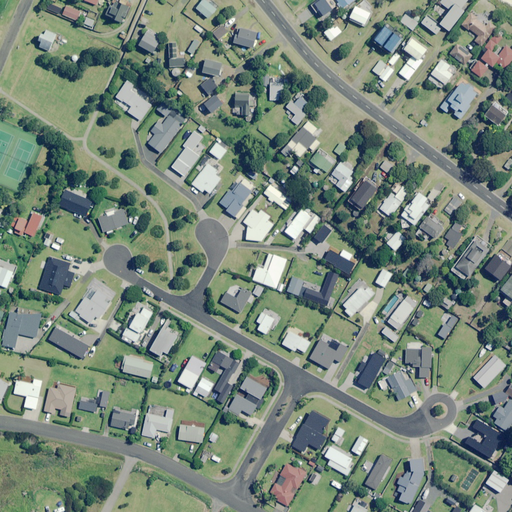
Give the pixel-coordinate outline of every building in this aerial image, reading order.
[(131,7),(116,0),(108,16),(123,23),(131,7)] [(212,1),(210,0),(203,0),(196,8),(209,19),(217,10),(210,4),(212,1)] [(464,6),(468,0),(442,0),(440,3),(451,10),(440,24),(449,31),(463,14),(464,14),(468,8),(464,6)] [(327,3),(323,6),(319,1),(311,7),(317,15),(325,9),(325,10),(329,6),(327,3)] [(364,27),(371,14),(355,6),(349,20),(364,27)] [(81,12),(67,7),(63,15),(77,21),(81,12)] [(481,46),(485,41),(496,27),(489,22),(485,26),(478,20),(479,19),(471,13),(462,25),(469,30),(470,29),(479,36),(475,41),(481,46)] [(418,24),(406,15),(401,22),(413,31),(418,24)] [(442,28),(427,16),(422,23),(437,34),(442,28)] [(94,21),(86,18),(84,24),(92,27),(94,21)] [(229,32),(223,26),(213,34),(219,40),(229,32)] [(342,32),(337,26),(335,28),(333,26),(330,29),(329,28),(324,32),(331,41),(342,32)] [(401,39),(385,26),(374,40),(391,52),(401,39)] [(258,33),(241,28),(239,36),(237,35),(235,43),(253,48),(258,33)] [(56,35),(46,31),(44,36),(42,35),(39,40),(42,42),(40,47),(50,51),(56,35)] [(161,40),(147,32),(140,46),(153,53),(161,40)] [(498,35),(494,35),(485,47),(492,52),(502,38),(498,35)] [(427,50),(411,38),(403,49),(407,52),(404,57),(408,61),(399,73),(408,80),(423,61),(420,59),(427,50)] [(200,43),(195,40),(188,51),(194,54),(196,50),(200,43)] [(176,59),(176,43),(169,43),(170,67),(185,67),(185,58),(176,59)] [(469,51),(459,43),(450,54),(465,65),(473,55),(468,52),(469,51)] [(489,49),(481,59),(492,67),(494,65),(500,70),(502,67),(505,69),(511,60),(511,49),(506,46),(498,57),(489,49)] [(400,57),(395,53),(389,62),(393,66),(400,57)] [(223,64),(206,60),(203,73),(220,77),(223,64)] [(450,66),(442,60),(428,79),(442,89),(453,75),(447,71),(450,66)] [(388,66),(380,61),(373,71),(380,76),(388,66)] [(488,69),(479,61),(472,70),(481,78),(488,69)] [(394,71),(388,66),(380,77),(385,82),(394,71)] [(218,87),(210,78),(201,86),(210,95),(218,87)] [(115,103),(135,116),(141,121),(155,100),(147,95),(145,98),(142,96),(145,92),(128,81),(117,97),(118,98),(115,103)] [(467,86),(461,82),(453,94),(452,93),(441,108),(447,112),(451,107),(456,111),(454,114),(461,119),(466,113),(464,112),(479,92),(468,84),(467,86)] [(283,84),(271,83),(270,100),(279,101),(279,97),(282,97),(283,84)] [(238,113),(238,115),(249,115),(250,112),(254,112),(254,108),(250,108),(250,106),(255,106),(256,98),(257,98),(257,94),(236,93),(236,109),(233,109),(233,113),(238,113)] [(309,100),(302,95),(295,104),(291,101),(286,107),(296,115),(291,120),(298,125),(307,114),(302,110),(309,100)] [(173,109),(164,101),(157,109),(167,117),(173,109)] [(500,105),(496,102),(485,115),(498,125),(509,112),(503,108),(500,105)] [(206,113),(199,107),(193,114),(201,120),(206,113)] [(186,120),(177,114),(174,118),(170,116),(163,125),(159,122),(152,132),(156,134),(149,144),(162,153),(186,120)] [(317,129),(309,121),(281,151),(287,157),(292,150),(300,157),(309,147),(313,151),(320,143),(312,135),(317,129)] [(203,137),(195,131),(184,146),(186,148),(172,167),(185,177),(200,157),(192,152),(203,137)] [(227,151),(216,143),(210,152),(220,160),(227,151)] [(346,147),(340,143),(334,151),(340,155),(346,147)] [(327,154),(320,149),(311,161),(327,173),(336,161),(330,157),(328,160),(325,158),(327,154)] [(395,166),(385,160),(380,168),(390,174),(395,166)] [(353,172),(341,163),(332,175),(340,181),(337,186),(346,192),(352,183),(352,179),(350,176),(353,172)] [(218,171),(208,164),(200,174),(199,173),(191,183),(203,192),(205,190),(210,194),(221,179),(216,175),(218,171)] [(258,175),(252,170),(248,174),(254,180),(258,175)] [(379,188),(366,179),(349,202),(362,211),(379,188)] [(232,188),(234,189),(232,192),(230,191),(221,203),(229,209),(227,211),(235,217),(244,206),(242,205),(252,192),(240,182),(238,183),(237,182),(232,188)] [(264,193),(270,198),(268,199),(272,202),(274,201),(287,210),(295,200),(288,195),(287,198),(270,185),(264,193)] [(410,191),(403,186),(395,196),(392,193),(377,213),(387,221),(410,191)] [(93,202),(66,190),(59,206),(87,217),(93,202)] [(419,192),(402,215),(403,228),(414,227),(415,225),(429,206),(425,203),(428,199),(419,192)] [(462,201),(455,196),(445,211),(452,216),(462,201)] [(321,219),(305,206),(293,222),(291,221),(287,225),(289,227),(285,232),(295,240),(304,228),(310,233),(321,219)] [(129,224),(124,210),(115,213),(115,214),(108,216),(108,215),(99,218),(104,232),(129,224)] [(258,214),(253,210),(244,222),(249,226),(247,240),(262,241),(274,225),(268,220),(270,217),(262,210),(258,214)] [(44,217),(34,212),(29,222),(16,215),(11,226),(16,228),(14,232),(22,236),(24,232),(34,237),(44,217)] [(433,219),(428,216),(420,228),(421,228),(418,234),(427,240),(430,235),(437,240),(445,228),(442,226),(444,224),(434,217),(433,219)] [(447,244),(449,246),(447,248),(451,250),(452,248),(454,249),(464,235),(460,232),(463,227),(456,222),(445,237),(450,240),(447,244)] [(333,231),(324,225),(315,238),(323,244),(333,231)] [(406,239),(398,232),(387,243),(395,251),(406,239)] [(489,244),(477,235),(457,262),(451,270),(466,282),(490,250),(486,247),(489,244)] [(511,241),(510,240),(503,250),(511,256),(511,241)] [(356,264),(331,250),(325,261),(350,275),(356,264)] [(287,260),(269,254),(264,269),(258,267),(253,280),(277,288),(287,260)] [(511,266),(497,254),(485,269),(501,280),(511,266)] [(71,264),(50,257),(40,288),(61,295),(64,286),(71,288),(75,273),(68,271),(71,264)] [(14,272),(0,267),(0,284),(7,288),(14,272)] [(392,275),(383,270),(376,282),(385,288),(392,275)] [(511,275),(501,290),(511,298),(511,275)] [(305,281),(293,277),(288,292),(300,296),(305,281)] [(433,286),(429,283),(424,290),(428,293),(433,286)] [(314,290),(305,286),(303,291),(312,295),(314,290)] [(365,291),(361,287),(343,305),(347,309),(345,311),(351,317),(375,293),(369,287),(365,291)] [(252,295),(243,289),(237,298),(227,292),(221,302),(242,314),(252,295)] [(342,293),(334,290),(332,295),(339,299),(342,293)] [(398,330),(404,322),(405,323),(412,315),(410,314),(417,304),(403,293),(384,319),(398,330)] [(452,302),(444,297),(440,304),(448,309),(452,302)] [(337,302),(333,299),(329,306),(334,309),(337,302)] [(154,312),(138,302),(124,323),(140,333),(154,312)] [(87,313),(80,307),(77,312),(84,317),(87,313)] [(278,316),(277,316),(278,315),(268,310),(268,311),(264,309),(257,322),(261,324),(258,330),(267,334),(270,328),(274,330),(281,318),(278,316)] [(425,313),(420,310),(416,315),(421,319),(425,313)] [(36,338),(43,314),(24,315),(11,311),(2,345),(16,349),(20,334),(36,338)] [(420,321),(415,318),(411,323),(417,326),(420,321)] [(456,322),(449,318),(439,335),(446,339),(456,322)] [(140,336),(114,321),(110,327),(116,331),(136,342),(140,336)] [(179,334),(164,325),(149,349),(161,356),(163,352),(167,354),(179,334)] [(283,340),(285,341),(282,344),(295,351),(297,348),(305,353),(311,343),(306,340),(308,336),(303,334),(304,333),(295,328),(294,329),(290,326),(283,340)] [(399,337),(386,327),(382,332),(395,342),(399,337)] [(90,347),(56,328),(50,340),(83,359),(90,347)] [(423,343),(407,343),(406,363),(413,364),(413,367),(420,367),(420,378),(429,378),(429,368),(432,368),(432,348),(423,348),(423,343)] [(502,351),(497,348),(493,354),(498,357),(502,351)] [(240,364),(218,352),(213,362),(227,370),(216,390),(221,393),(217,400),(224,404),(234,387),(229,384),(240,364)] [(143,360),(125,356),(122,371),(151,378),(154,365),(143,362),(143,360)] [(386,366),(391,370),(395,364),(389,361),(386,366)] [(182,370),(172,365),(167,374),(176,379),(182,370)] [(391,370),(386,366),(383,372),(388,375),(391,370)] [(406,382),(400,371),(387,379),(390,384),(388,386),(392,394),(394,392),(399,401),(418,390),(411,379),(406,382)] [(199,377),(191,372),(184,385),(192,389),(199,377)] [(267,388),(247,377),(241,388),(249,393),(246,400),(237,395),(229,411),(239,416),(242,410),(252,416),(267,388)] [(214,384),(203,378),(194,394),(197,396),(198,393),(206,397),(214,384)] [(9,383),(0,379),(0,398),(2,400),(9,383)] [(43,381),(34,379),(33,384),(17,381),(14,394),(27,396),(25,407),(36,410),(43,381)] [(77,387),(56,383),(55,389),(50,388),(45,411),(55,413),(56,408),(62,409),(60,415),(71,417),(77,387)] [(111,393),(99,390),(97,396),(102,398),(100,406),(107,408),(111,393)] [(511,423),(511,399),(504,409),(500,406),(494,416),(497,418),(494,423),(507,431),(511,423)] [(175,411),(168,410),(166,418),(147,414),(143,435),(155,438),(157,429),(170,432),(175,411)] [(330,420),(312,411),(305,424),(293,447),(305,453),(309,444),(320,450),(327,438),(322,435),(330,420)] [(121,412),(120,415),(114,413),(112,426),(129,430),(130,424),(135,426),(137,416),(121,412)] [(487,424),(475,416),(468,426),(481,434),(487,424)] [(205,429),(181,425),(179,439),(203,443),(205,429)] [(218,436),(214,433),(210,440),(214,443),(218,436)] [(340,437),(335,434),(332,439),(337,443),(340,437)] [(368,441),(360,436),(352,451),(360,455),(368,441)] [(322,454),(326,456),(325,457),(331,459),(328,465),(348,476),(351,469),(348,467),(352,459),(331,447),(330,449),(326,447),(322,454)] [(393,461),(382,455),(366,484),(376,490),(393,461)] [(424,459),(413,460),(413,472),(407,470),(407,471),(404,478),(401,477),(398,484),(400,485),(398,491),(403,493),(400,500),(411,505),(425,472),(424,459)] [(296,488),(298,489),(307,473),(299,468),(298,470),(288,465),(281,475),(276,484),(271,493),(275,495),(278,501),(288,506),(295,494),(293,493),(296,488)] [(509,481),(494,471),(486,483),(501,493),(509,481)] [(365,477),(359,473),(356,477),(362,481),(365,477)] [(458,502),(450,497),(447,502),(455,507),(458,502)] [(366,511),(370,506),(357,498),(352,506),(350,504),(346,510),(349,511),(348,511),(366,511)]
